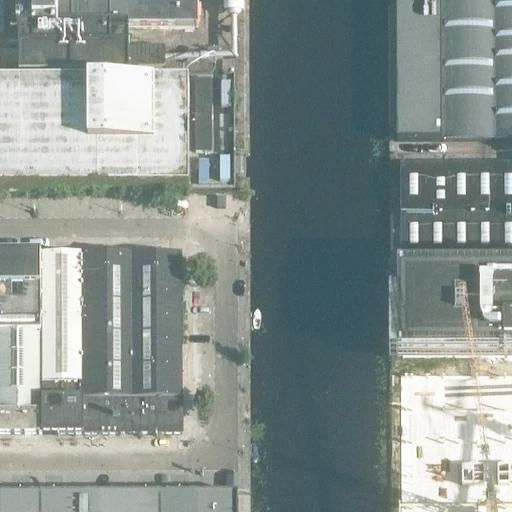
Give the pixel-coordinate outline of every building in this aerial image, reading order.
[(129,49),(129,30),(197,30),(197,0),(19,0),(20,21),(17,21),(17,28),(20,28),(20,42),(20,47),(20,53),(20,66),(20,79),(56,79),(56,86),(112,86),(112,79),(129,78),(129,69),(165,69),(165,49),(129,49)] [(242,14),(241,0),(222,0),(223,14),(242,14)] [(511,0),(397,0),(398,143),(511,142),(511,0)] [(20,47),(20,42),(8,42),(8,40),(0,40),(0,48),(8,48),(8,47),(20,47)] [(20,66),(20,53),(0,52),(0,73),(7,73),(7,66),(20,66)] [(0,192),(189,192),(189,189),(189,187),(189,86),(112,86),(56,86),(0,86),(0,192)] [(511,165),(401,165),(401,264),(511,264),(511,165)] [(0,435),(39,436),(39,256),(0,255),(0,435)] [(132,298),(131,255),(106,256),(106,322),(132,321),(132,298)] [(156,297),(156,255),(131,255),(132,298),(156,297)] [(182,297),(181,255),(156,255),(156,297),(182,297)] [(78,322),(78,256),(42,256),(42,322),(78,322)] [(106,322),(106,256),(78,256),(78,322),(106,322)] [(511,274),(398,275),(398,360),(402,360),(402,365),(511,365),(511,274)] [(182,321),(182,297),(156,297),(132,298),(132,321),(182,321)] [(132,385),(132,369),(132,345),(132,321),(106,322),(78,322),(42,322),(42,436),(182,435),(182,401),(132,401),(132,385)] [(182,345),(182,321),(132,321),(132,345),(182,345)] [(182,369),(182,345),(132,345),(132,369),(182,369)] [(182,385),(182,369),(132,369),(132,385),(182,385)] [(182,401),(182,385),(132,385),(132,401),(182,401)] [(511,511),(511,386),(395,387),(395,511),(511,511)] [(238,511),(238,496),(238,495),(160,496),(160,511),(238,511)] [(0,511),(40,511),(40,496),(0,496),(0,511)] [(160,511),(160,496),(154,496),(40,496),(40,511),(160,511)]
